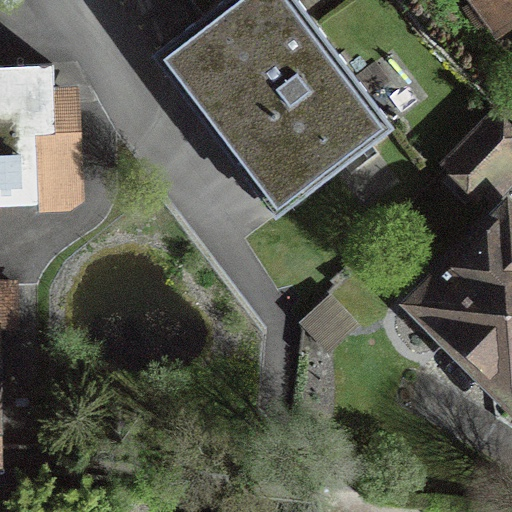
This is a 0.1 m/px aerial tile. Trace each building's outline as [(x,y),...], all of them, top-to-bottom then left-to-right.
[(394,122),(301,0),(242,0),(173,53),(287,203),(394,122)] [(511,0),(495,0),(504,11),(511,4),(511,0)] [(53,61),(0,63),(0,204),(83,200),(78,97),(55,98),(53,61)] [(511,130),(498,115),(454,157),(480,186),(511,156),(511,130)] [(511,189),(511,190),(413,288),(511,387),(511,189)] [(11,279),(0,279),(0,324),(12,324),(11,279)] [(0,511),(19,511),(19,483),(0,483),(0,511)]
